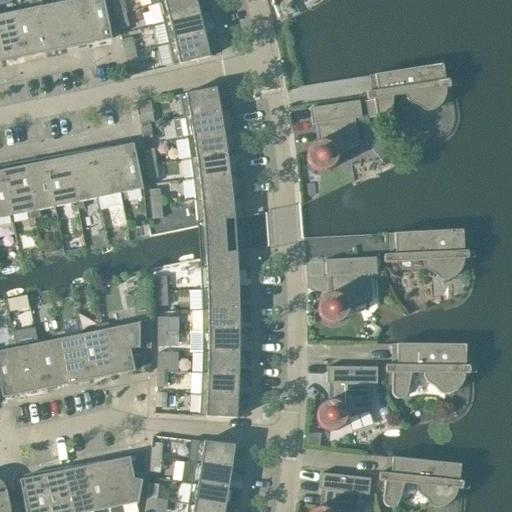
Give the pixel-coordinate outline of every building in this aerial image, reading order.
[(66,49),(57,4),(41,7),(40,0),(34,1),(44,53),(66,49)] [(66,49),(88,44),(78,0),(72,0),(73,0),(57,4),(66,49)] [(109,32),(102,0),(78,0),(88,44),(110,40),(109,32)] [(114,16),(124,13),(120,0),(117,0),(110,2),(114,16)] [(194,0),(171,0),(150,6),(157,4),(162,24),(198,15),(194,0)] [(23,58),(44,53),(34,1),(28,3),(29,9),(13,13),(23,58)] [(23,58),(13,13),(0,15),(0,57),(1,62),(23,58)] [(124,13),(114,16),(118,30),(128,27),(124,13)] [(167,45),(203,36),(198,15),(162,24),(167,45)] [(167,45),(168,47),(172,66),(208,58),(204,38),(203,36),(167,45)] [(125,55),(134,52),(130,39),(121,41),(125,55)] [(134,52),(125,55),(128,68),(137,66),(134,52)] [(445,89),(449,88),(448,80),(444,81),(441,65),(374,76),(376,92),(365,93),(366,101),(373,101),(375,118),(376,119),(377,121),(381,124),(386,124),(390,121),(391,119),(392,117),(392,98),(404,95),(405,99),(407,103),(410,105),(414,106),(417,107),(423,112),(428,113),(434,111),(439,107),(443,102),(445,95),(445,89)] [(182,118),(219,112),(215,89),(178,96),(182,116),(182,118)] [(135,104),(136,111),(139,125),(149,124),(149,123),(153,123),(149,102),(135,104)] [(353,119),(361,118),(358,102),(308,109),(311,126),(315,125),(318,142),(312,144),(307,149),(305,155),(306,162),(309,168),(315,171),(321,173),(327,171),(333,167),(336,162),(336,155),(357,145),(355,128),(353,119)] [(222,133),(219,113),(219,112),(182,118),(186,139),(222,133)] [(149,124),(139,125),(141,140),(151,138),(149,124)] [(189,159),(226,154),(222,133),(186,139),(186,142),(189,159)] [(141,191),(142,190),(134,152),(132,145),(110,149),(120,201),(126,200),(125,193),(140,190),(141,191)] [(114,203),(120,201),(110,149),(88,154),(97,199),(113,196),(114,203)] [(145,165),(155,164),(153,150),(143,151),(145,165)] [(82,202),(97,199),(88,154),(66,158),(77,210),(83,209),(82,202)] [(192,180),(229,176),(226,154),(189,159),(192,180)] [(71,212),(77,210),(66,158),(44,163),(54,208),(69,205),(71,212)] [(38,211),(54,208),(44,163),(23,167),(33,219),(40,218),(38,211)] [(155,164),(145,165),(147,180),(157,178),(155,164)] [(27,221),(33,219),(23,167),(1,172),(10,217),(26,214),(27,221)] [(0,219),(10,217),(1,172),(0,172),(0,219)] [(231,197),(229,178),(229,176),(192,180),(194,201),(231,197)] [(150,205),(160,204),(158,190),(148,191),(150,205)] [(231,197),(194,201),(196,219),(196,222),(233,219),(231,197)] [(160,204),(150,205),(151,220),(161,219),(160,204)] [(196,222),(198,245),(198,260),(199,269),(237,267),(233,219),(196,222)] [(463,260),(467,260),(467,252),(463,252),(461,231),(393,234),(394,255),(383,256),(383,264),(421,262),(422,266),(424,269),(427,272),(430,274),(433,275),(439,281),(443,282),(450,280),(455,277),(459,272),(462,266),(463,260)] [(368,275),(375,275),(375,258),(324,261),(325,278),(330,277),(330,294),(324,296),(319,300),(317,306),(317,313),(319,319),(324,323),(330,325),(337,325),(342,321),(346,316),(347,309),(369,301),(368,284),(369,284),(368,275)] [(200,290),(237,289),(237,267),(199,269),(200,290)] [(156,293),(166,292),(165,278),(155,278),(156,293)] [(201,311),(238,310),(237,289),(200,290),(200,293),(201,311)] [(166,292),(156,293),(156,307),(167,307),(166,292)] [(238,332),(238,330),(238,310),(201,311),(201,332),(238,332)] [(156,333),(167,333),(167,318),(156,318),(156,333)] [(100,324),(111,376),(133,371),(129,350),(137,349),(138,349),(138,323),(137,323),(137,324),(108,330),(106,323),(100,324)] [(89,381),(111,376),(100,324),(94,326),(95,332),(80,335),(89,381)] [(89,381),(80,335),(64,339),(63,332),(57,333),(67,385),(89,381)] [(238,332),(201,332),(189,332),(189,353),(201,353),(238,353),(238,332)] [(46,389),(67,385),(57,333),(50,335),(52,341),(36,344),(46,389)] [(167,333),(156,333),(157,347),(167,347),(167,333)] [(46,389),(36,344),(21,348),(19,341),(13,342),(24,394),(46,389)] [(0,391),(1,399),(24,394),(13,342),(7,343),(8,350),(0,351),(0,391)] [(464,375),(468,375),(469,367),(464,367),(464,346),(396,345),(396,366),(385,366),(385,374),(391,374),(391,392),(392,396),(396,399),(400,399),(404,397),(407,393),(410,374),(422,374),(423,378),(425,382),(427,384),(431,386),(433,388),(439,394),(443,395),(449,394),(455,391),(460,387),(463,381),(464,375)] [(238,353),(201,353),(200,374),(237,375),(238,353)] [(156,373),(166,373),(166,359),(156,359),(156,373)] [(376,385),(376,368),(326,368),(325,384),(330,384),(330,401),(323,403),(318,407),(315,413),(315,419),(317,425),(322,430),(328,432),(334,432),(340,429),(344,424),(346,418),(368,411),(368,393),(369,385),(376,385)] [(166,388),(166,373),(156,373),(155,388),(166,388)] [(199,395),(237,397),(237,375),(200,374),(199,395)] [(165,394),(155,394),(154,408),(165,408),(165,394)] [(199,395),(199,398),(198,417),(235,419),(237,397),(199,395)] [(230,469),(233,446),(196,442),(193,464),(230,469)] [(150,458),(160,459),(161,445),(151,444),(150,458)] [(106,463),(116,511),(122,511),(121,507),(135,504),(137,504),(141,481),(139,481),(133,480),(128,458),(106,463)] [(159,474),(160,459),(150,458),(149,473),(159,474)] [(456,490),(461,490),(462,482),(458,482),(459,466),(391,458),(389,475),(378,473),(377,482),(384,482),(382,500),(383,504),(386,507),(390,508),(395,507),(397,503),(403,484),(415,486),(415,489),(417,493),(419,496),(422,498),(425,500),(430,507),(434,508),(440,508),(446,506),(451,502),(455,496),(456,490)] [(109,511),(116,511),(106,463),(84,467),(93,511),(95,511),(109,509),(109,511)] [(193,464),(183,463),(180,483),(227,490),(230,469),(193,464)] [(93,511),(84,467),(63,472),(70,511),(93,511)] [(70,511),(63,472),(41,476),(48,511),(70,511)] [(368,496),(369,480),(319,474),(318,491),(322,491),(320,508),(314,509),(309,511),(358,511),(359,504),(360,495),(368,496)] [(48,511),(41,476),(18,481),(20,489),(19,489),(24,511),(48,511)] [(0,511),(20,511),(18,501),(7,503),(5,491),(2,485),(0,482),(0,511)] [(180,483),(190,485),(187,501),(187,505),(223,511),(227,490),(180,483)] [(146,498),(156,500),(158,485),(148,484),(146,498)] [(154,511),(156,500),(146,498),(143,511),(154,511)]
